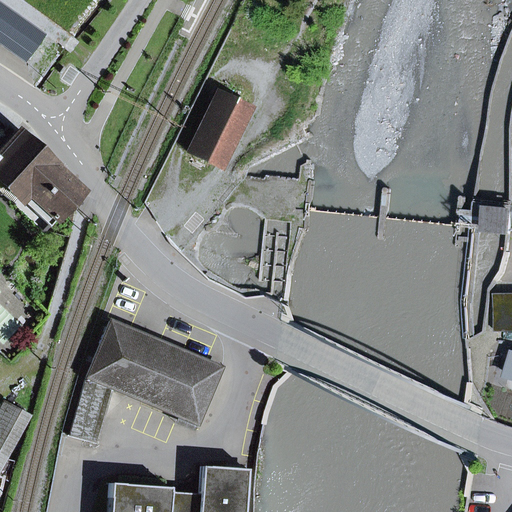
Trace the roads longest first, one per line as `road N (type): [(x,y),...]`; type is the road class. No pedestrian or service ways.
road 1 (tertiary): [(511,442),(251,329),(170,282),(53,131)]
road 2 (residential): [(53,131),(139,0)]
